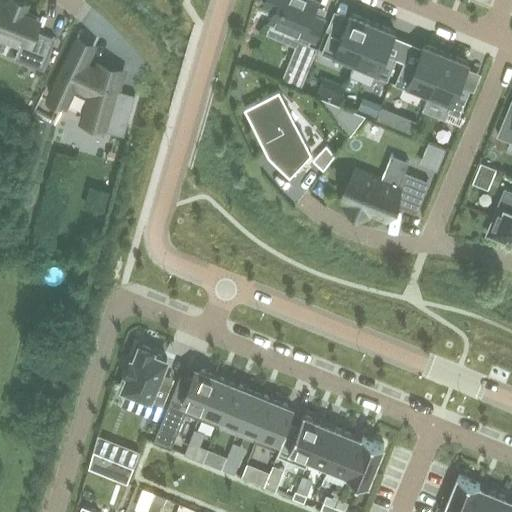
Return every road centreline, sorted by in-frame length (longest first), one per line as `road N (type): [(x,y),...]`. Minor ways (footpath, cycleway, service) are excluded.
road 1 (residential): [(226,285),(163,256),(157,238),(222,0)]
road 2 (residential): [(207,334),(132,305),(116,309),(56,511)]
road 3 (residential): [(511,400),(226,285)]
road 4 (residential): [(436,423),(207,334)]
road 5 (residential): [(509,41),(429,245)]
road 6 (residential): [(302,196),(357,231),(429,245)]
